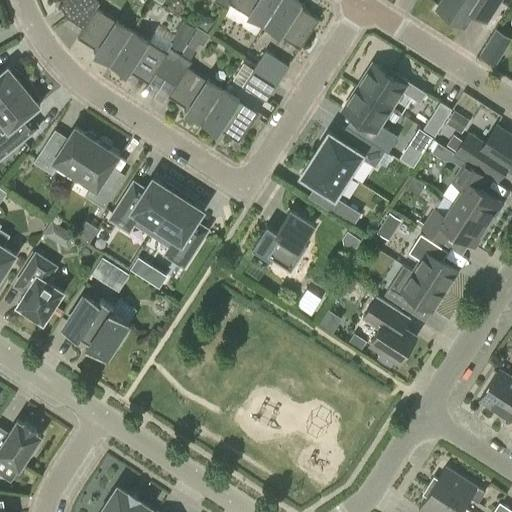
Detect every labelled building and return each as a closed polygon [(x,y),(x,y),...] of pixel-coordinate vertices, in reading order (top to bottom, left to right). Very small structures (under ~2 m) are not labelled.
[(53,0),(62,0),(63,3),(60,5),(67,17),(93,0),(53,0)] [(100,3),(98,0),(93,0),(67,17),(84,28),(77,37),(93,47),(94,54),(110,64),(132,30),(97,7),(100,3)] [(230,0),(229,2),(264,25),(280,0),(230,0)] [(302,2),(298,0),(280,0),(264,25),(300,48),(319,19),(303,8),(302,2)] [(441,0),(437,8),(464,25),(471,13),(485,22),(499,0),(498,0),(441,0)] [(197,23),(207,31),(215,21),(205,13),(197,23)] [(190,39),(196,28),(184,20),(177,31),(190,39)] [(156,72),(166,79),(181,54),(170,47),(167,53),(132,30),(110,64),(127,74),(133,73),(149,83),(156,72)] [(181,54),(190,60),(195,52),(186,46),(181,54)] [(480,55),(495,65),(501,56),(486,47),(480,55)] [(265,50),(258,62),(281,77),(289,65),(265,50)] [(185,112),(201,123),(223,89),(188,66),(192,61),(190,60),(181,54),(166,79),(175,85),(168,96),(184,106),(185,112)] [(250,73),(274,89),(281,77),(258,62),(250,73)] [(373,62),(358,85),(391,107),(402,90),(420,102),(427,92),(395,71),(393,75),(373,62)] [(0,106),(28,82),(19,73),(8,66),(0,72),(0,106)] [(266,101),(274,89),(250,73),(243,85),(266,101)] [(35,93),(28,82),(0,106),(0,119),(1,121),(0,121),(0,157),(23,139),(13,127),(40,105),(35,93)] [(380,124),(391,107),(358,85),(343,109),(372,128),(365,138),(386,151),(388,152),(395,141),(389,137),(392,131),(380,124)] [(259,112),(223,89),(201,123),(217,133),(224,131),(239,142),(259,112)] [(434,135),(452,108),(441,101),(423,128),(434,135)] [(469,120),(454,111),(447,123),(462,132),(469,120)] [(497,180),(505,167),(511,171),(511,135),(496,125),(485,142),(469,132),(455,153),(497,180)] [(59,164),(75,174),(97,141),(75,126),(68,137),(55,129),(34,162),(52,174),(59,164)] [(329,130),(315,153),(349,175),(361,157),(375,166),(386,151),(365,138),(363,136),(356,148),(329,130)] [(119,155),(97,141),(75,174),(92,185),(86,195),(104,207),(125,174),(112,166),(119,155)] [(422,153),(408,144),(400,157),(414,166),(422,153)] [(335,197),(349,175),(315,153),(300,175),(335,197)] [(450,182),(462,190),(454,202),(488,224),(502,203),(480,188),(488,176),(464,160),(450,182)] [(127,217),(152,233),(180,190),(166,180),(164,183),(153,176),(141,196),(129,188),(130,186),(129,185),(109,217),(122,225),(127,217)] [(195,199),(180,190),(152,233),(177,249),(171,257),(184,265),(205,233),(203,233),(202,235),(191,228),(204,209),(193,202),(195,199)] [(351,224),(359,211),(339,198),(331,211),(351,224)] [(488,224),(454,202),(446,215),(434,207),(421,228),(444,244),(452,232),(474,246),(488,224)] [(309,241),(304,238),(314,223),(291,209),(277,230),(267,224),(253,247),(272,260),(274,256),(292,267),(309,241)] [(399,220),(388,213),(382,223),(393,230),(399,220)] [(76,235),(88,243),(98,228),(86,219),(76,235)] [(49,223),(43,232),(54,239),(62,227),(52,220),(49,223)] [(0,276),(15,253),(0,243),(0,226),(2,224),(0,222),(0,276)] [(361,240),(347,231),(342,239),(344,249),(352,254),(361,240)] [(408,252),(420,260),(413,271),(445,291),(457,271),(434,256),(441,246),(421,233),(408,252)] [(17,304),(43,321),(63,291),(51,283),(54,278),(50,275),(56,265),(35,252),(19,277),(30,285),(17,304)] [(113,263),(103,257),(97,266),(107,272),(113,263)] [(146,262),(139,257),(131,269),(139,274),(146,262)] [(445,291),(413,271),(400,290),(391,284),(384,294),(404,307),(411,297),(432,311),(445,291)] [(310,287),(300,302),(313,311),(323,296),(310,287)] [(99,301),(86,292),(62,329),(77,338),(79,334),(89,341),(87,345),(106,357),(113,345),(117,347),(125,335),(121,332),(129,320),(111,309),(113,306),(101,298),(99,301)] [(399,362),(416,336),(403,327),(410,316),(377,295),(369,309),(362,318),(380,329),(370,343),(399,362)] [(479,399),(500,412),(511,393),(511,373),(511,375),(500,367),(479,399)] [(511,393),(500,412),(511,419),(511,393)] [(0,459),(2,457),(19,468),(41,434),(35,431),(36,429),(25,421),(24,423),(18,419),(3,443),(0,440),(0,459)] [(432,487),(464,507),(470,497),(478,502),(485,491),(477,486),(445,466),(432,487)] [(160,511),(158,511),(157,511),(155,511),(149,508),(150,506),(139,498),(139,497),(138,497),(137,498),(130,493),(131,492),(129,491),(129,492),(117,484),(99,511),(160,511)] [(424,511),(460,511),(464,507),(432,487),(418,508),(424,511)]
